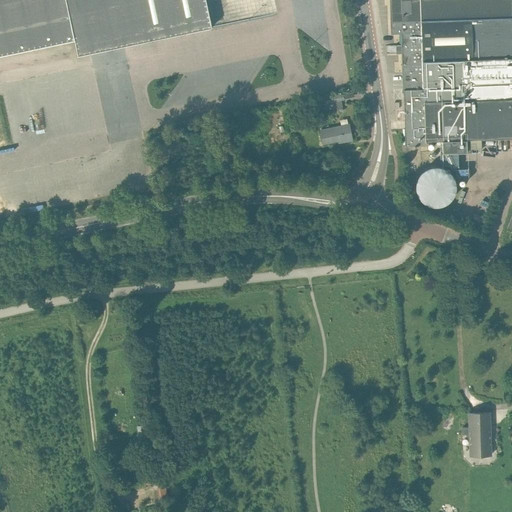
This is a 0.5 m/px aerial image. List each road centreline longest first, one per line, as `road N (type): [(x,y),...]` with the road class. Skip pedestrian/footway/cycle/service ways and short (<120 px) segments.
road 1 (unclassified): [(0,312),(55,299),(386,267),(409,253),(421,228)]
road 2 (tertiary): [(0,242),(209,198),(291,197)]
road 3 (unknown): [(283,30),(93,62)]
road 4 (unknown): [(283,30),(291,67),(320,73),(325,58),(315,0)]
road 5 (unknown): [(0,168),(98,143),(101,105)]
road 6 (unclassified): [(382,123),(364,0)]
